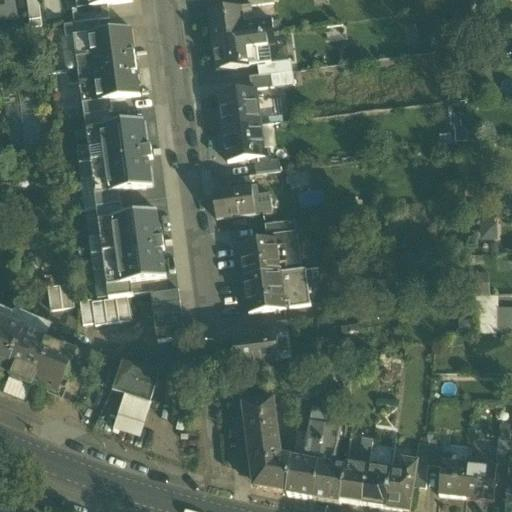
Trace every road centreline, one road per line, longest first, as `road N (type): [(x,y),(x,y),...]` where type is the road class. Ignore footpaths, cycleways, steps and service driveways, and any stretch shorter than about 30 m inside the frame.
road 1 (residential): [(167,0),(217,336)]
road 2 (secondary): [(0,451),(187,511)]
